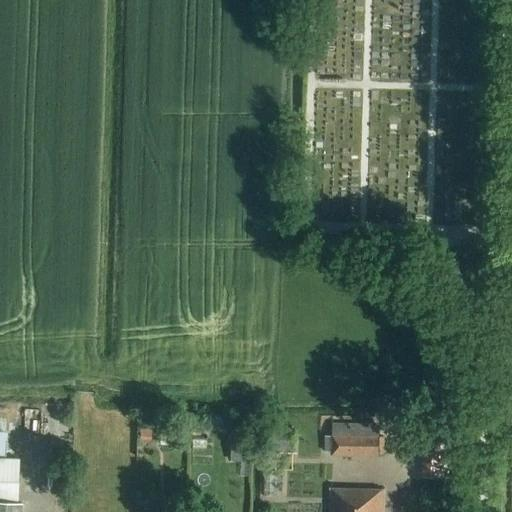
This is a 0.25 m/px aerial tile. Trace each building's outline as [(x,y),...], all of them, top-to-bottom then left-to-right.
[(238,422),(237,457),(252,458),(252,422),(238,422)] [(72,423),(63,423),(63,454),(72,454),(72,423)] [(380,435),(379,435),(379,425),(332,425),(332,456),(380,457),(380,435)] [(139,440),(151,440),(152,430),(140,429),(139,440)] [(178,438),(178,431),(157,430),(157,437),(178,438)] [(60,455),(50,454),(49,486),(59,486),(60,455)] [(422,477),(448,477),(448,464),(422,464),(422,477)] [(382,511),(383,490),(331,489),(332,466),(288,465),(288,498),(331,499),(330,511),(329,511),(382,511)] [(411,511),(426,511),(426,499),(403,498),(402,511),(411,511)] [(0,511),(20,511),(21,503),(0,501),(0,511)]
